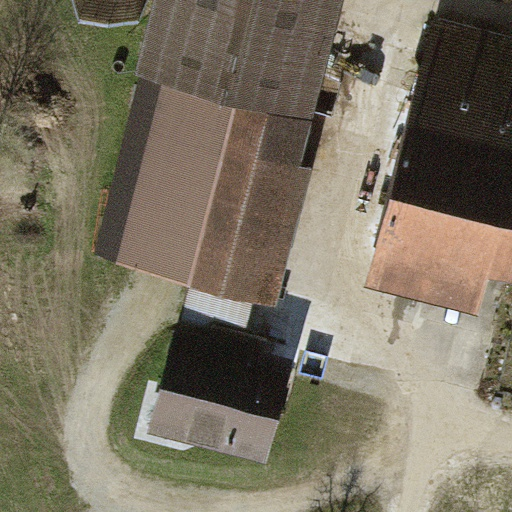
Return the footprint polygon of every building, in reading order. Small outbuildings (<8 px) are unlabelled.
[(166,0),(149,64),(304,105),(331,0),(166,0)] [(511,44),(434,25),(379,243),(487,270),(492,251),(511,256),(511,44)] [(195,268),(259,284),(300,122),(182,92),(140,254),(195,268)] [(217,326),(247,333),(259,284),(195,268),(180,332),(214,341),(217,326)] [(214,341),(180,332),(161,407),(195,416),(192,428),(266,446),(286,365),(256,358),(257,352),(243,349),(247,333),(217,326),(214,341)]
